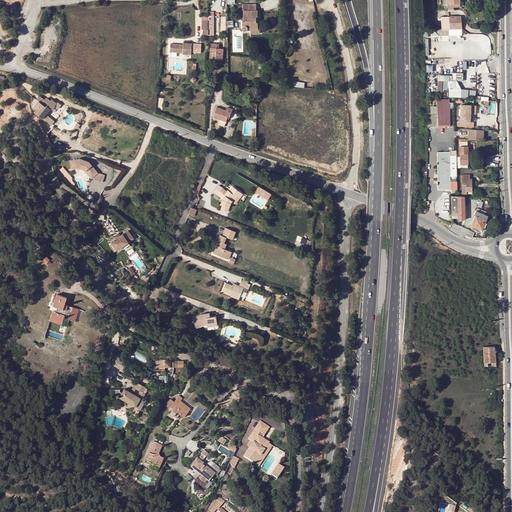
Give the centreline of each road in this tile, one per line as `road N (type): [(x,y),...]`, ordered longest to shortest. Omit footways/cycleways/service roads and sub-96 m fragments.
road 1 (motorway): [(390,362),(400,232),(401,0)]
road 2 (motorway): [(347,0),(371,108),(365,356)]
road 3 (motorway): [(375,0),(377,182),(365,356)]
road 4 (residential): [(348,195),(340,371),(318,511)]
road 5 (residential): [(297,511),(297,441),(284,398),(121,326)]
road 6 (residential): [(212,144),(154,286),(281,333)]
road 7 (secondary): [(502,0),(502,234)]
road 8 (tertiary): [(14,66),(212,144)]
road 9 (residential): [(348,195),(357,112),(330,0)]
road 10 (secondary): [(511,511),(510,338)]
road 11 (motorway): [(365,356),(343,511)]
road 12 (motorway): [(367,511),(390,362)]
road 13 (motorway): [(375,511),(390,362)]
road 14 (tertiary): [(212,144),(348,195)]
